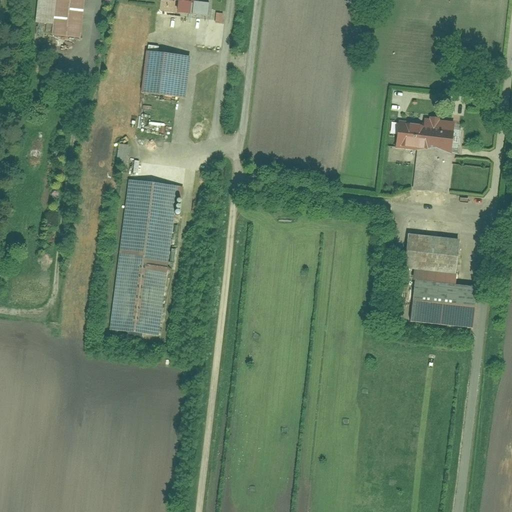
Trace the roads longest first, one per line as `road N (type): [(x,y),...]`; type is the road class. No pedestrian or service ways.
road 1 (track): [(257,0),(198,511)]
road 2 (unknown): [(207,0),(183,210)]
